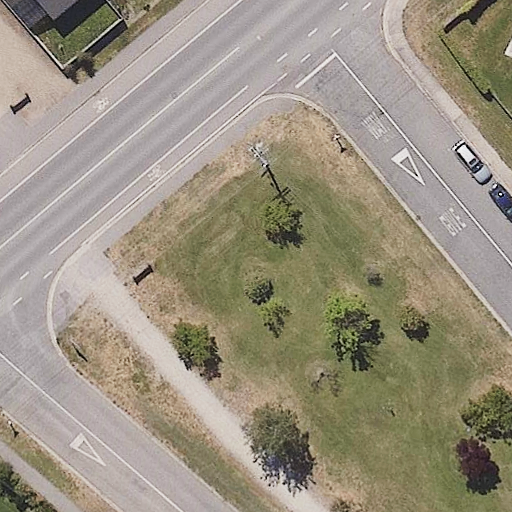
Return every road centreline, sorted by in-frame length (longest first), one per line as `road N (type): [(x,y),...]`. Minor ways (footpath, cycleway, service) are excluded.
road 1 (primary): [(292,4),(0,248)]
road 2 (residential): [(292,4),(511,259)]
road 3 (unclassified): [(0,353),(181,511)]
